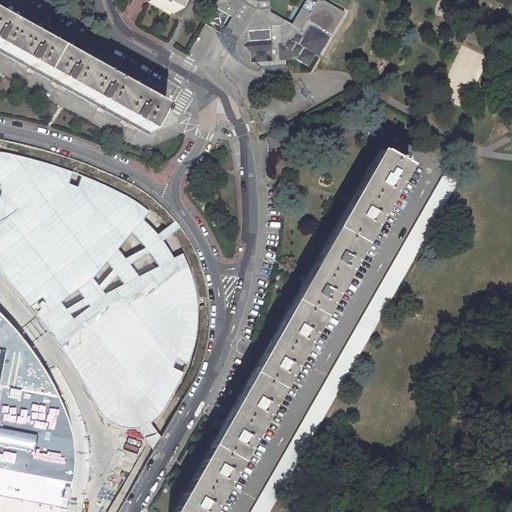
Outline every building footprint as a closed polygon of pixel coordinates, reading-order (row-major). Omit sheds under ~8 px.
[(147,0),(147,1),(160,8),(162,6),(173,12),(180,0),(147,0)] [(218,0),(214,7),(226,14),(231,17),(225,27),(239,35),(235,42),(234,47),(234,52),(234,55),(237,60),(240,63),(244,67),(248,69),(253,71),(258,73),(260,69),(264,72),(277,71),(280,67),(285,67),(284,61),(296,60),(308,67),(314,55),(317,57),(344,13),(321,0),(305,0),(291,25),(270,12),(269,2),(270,0),(218,0)] [(214,7),(208,18),(220,25),(226,14),(214,7)] [(0,17),(0,55),(145,136),(162,107),(0,17)] [(96,181),(64,169),(36,160),(19,155),(5,152),(0,152),(0,273),(9,283),(27,303),(44,325),(66,355),(84,382),(95,399),(101,412),(110,421),(121,426),(134,428),(145,426),(157,419),(167,408),(179,390),(188,371),(195,355),(199,335),(201,320),(199,301),(197,285),(189,264),(184,254),(175,258),(164,242),(161,238),(159,235),(144,220),(150,211),(134,200),(119,192),(96,181)] [(391,162),(379,155),(175,511),(209,511),(301,351),(404,169),(398,166),(400,163),(393,159),(391,162)] [(455,180),(458,174),(447,167),(443,174),(455,180)] [(455,180),(443,174),(250,511),(266,511),(355,356),(456,181),(455,180)] [(0,511),(67,511),(75,473),(75,465),(76,455),(74,439),(71,424),(65,406),(57,388),(42,364),(26,340),(14,326),(0,311),(0,511)]
